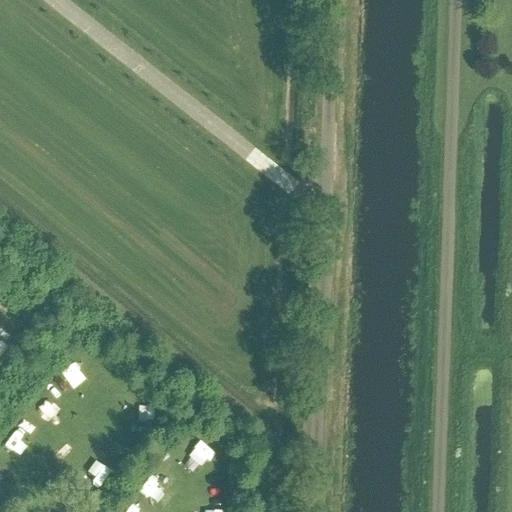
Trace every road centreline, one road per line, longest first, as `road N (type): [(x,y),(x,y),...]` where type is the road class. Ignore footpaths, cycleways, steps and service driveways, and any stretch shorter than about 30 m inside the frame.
road 1 (unclassified): [(306,511),(328,0)]
road 2 (unclassified): [(439,511),(457,0)]
